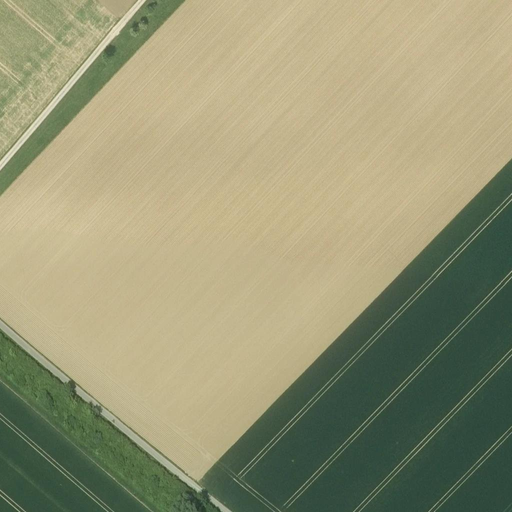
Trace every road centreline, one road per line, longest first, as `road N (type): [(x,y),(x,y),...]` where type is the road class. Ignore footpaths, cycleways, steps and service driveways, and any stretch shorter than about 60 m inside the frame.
road 1 (track): [(0,321),(223,511)]
road 2 (track): [(0,171),(146,0)]
